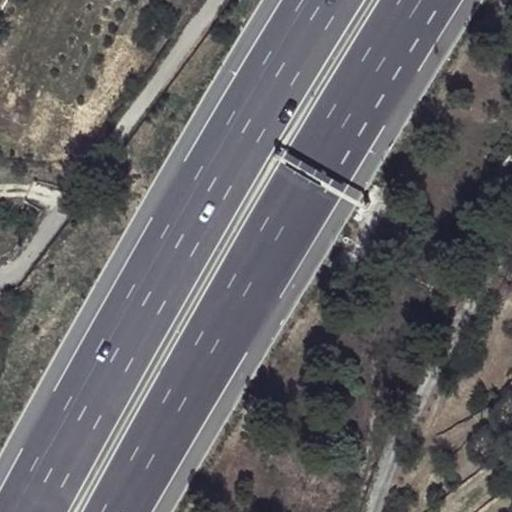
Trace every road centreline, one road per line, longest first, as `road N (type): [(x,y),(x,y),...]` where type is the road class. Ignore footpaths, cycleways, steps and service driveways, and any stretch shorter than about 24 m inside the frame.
road 1 (motorway): [(327,0),(215,176),(27,511)]
road 2 (motorway): [(117,511),(304,173),(412,0)]
road 3 (unclassified): [(213,0),(194,38),(0,262)]
road 4 (unclassified): [(379,511),(499,257),(511,247)]
